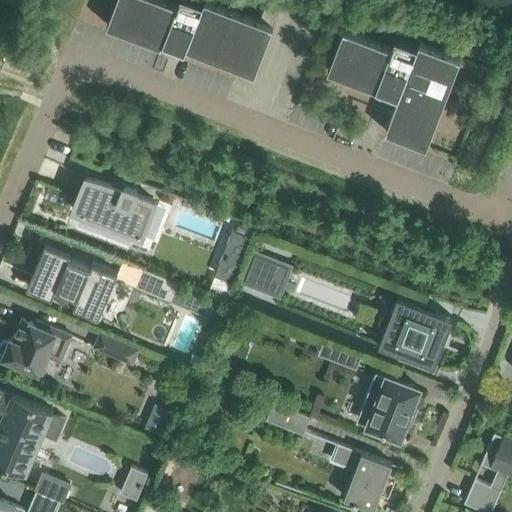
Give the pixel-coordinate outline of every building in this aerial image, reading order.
[(255,73),(274,25),(208,0),(204,0),(204,2),(198,0),(179,0),(178,4),(168,0),(116,0),(107,24),(162,45),(163,42),(186,51),(187,47),(255,73)] [(427,146),(461,58),(420,42),(418,45),(396,37),(392,47),(344,28),(328,70),(399,96),(386,130),(427,146)] [(169,63),(173,51),(141,42),(138,54),(169,63)] [(143,235),(144,233),(156,199),(136,191),(137,188),(125,183),(124,187),(87,173),(74,208),(143,235)] [(232,229),(215,275),(235,282),(251,236),(232,229)] [(104,305),(119,270),(93,260),(91,264),(69,255),(71,250),(47,240),(28,284),(52,295),(57,284),(79,294),(75,304),(99,315),(104,305)] [(141,261),(176,275),(183,258),(149,244),(141,261)] [(255,252),(245,278),(279,291),(289,265),(255,252)] [(223,294),(228,281),(182,264),(177,277),(223,294)] [(180,281),(144,266),(136,285),(172,300),(180,281)] [(398,295),(392,309),(390,309),(388,309),(386,309),(384,310),(382,311),(381,312),(380,314),(379,315),(378,317),(378,319),(379,321),(379,323),(380,324),(381,325),(382,326),(384,328),(385,328),(379,343),(435,365),(454,316),(398,295)] [(35,321),(23,316),(14,337),(11,336),(10,338),(9,337),(8,337),(6,337),(5,337),(3,338),(2,339),(1,340),(0,341),(0,348),(0,349),(1,351),(3,352),(4,353),(3,355),(43,371),(50,355),(61,359),(72,333),(37,318),(35,321)] [(139,346),(101,330),(94,345),(133,361),(139,346)] [(326,336),(320,351),(356,365),(362,350),(326,336)] [(376,369),(364,399),(375,403),(368,423),(400,436),(407,420),(411,421),(411,422),(412,423),(419,404),(418,403),(418,404),(413,402),(420,386),(376,369)] [(149,409),(168,415),(177,385),(158,380),(149,409)] [(54,409),(13,391),(12,391),(0,386),(0,415),(2,416),(0,421),(0,459),(27,471),(36,450),(43,433),(43,434),(44,432),(55,436),(64,415),(53,411),(54,409)] [(273,399),(267,417),(304,432),(311,414),(273,399)] [(335,436),(355,444),(363,425),(342,417),(335,436)] [(495,430),(481,462),(511,474),(511,435),(504,433),(503,434),(495,430)] [(375,507),(393,461),(339,440),(333,456),(356,465),(344,495),(354,499),(353,500),(358,502),(358,501),(375,507)] [(149,471),(132,463),(121,490),(138,497),(149,471)] [(465,501),(491,511),(501,487),(475,476),(465,501)] [(55,511),(61,499),(37,489),(27,511),(55,511)] [(22,511),(25,507),(0,496),(0,511),(22,511)] [(226,511),(252,511),(254,505),(228,500),(226,511)]
